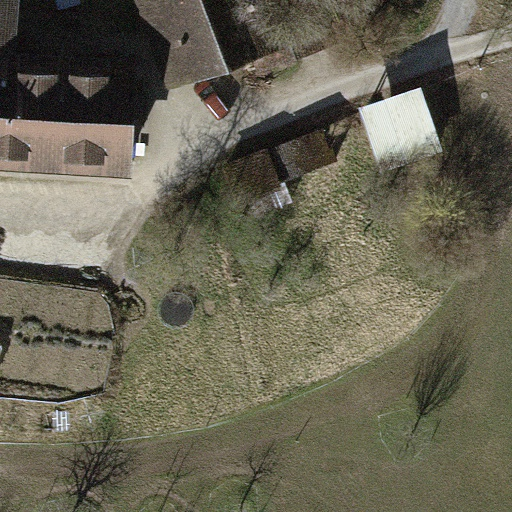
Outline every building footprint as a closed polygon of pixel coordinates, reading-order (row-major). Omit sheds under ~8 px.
[(164,0),(192,76),(255,52),(292,39),(277,0),(164,0)] [(312,0),(277,0),(292,39),(255,52),(260,63),(327,40),(312,0)] [(0,154),(45,158),(51,61),(0,57),(0,154)] [(133,67),(51,61),(45,158),(126,163),(133,67)] [(427,83),(363,103),(381,163),(446,143),(427,83)] [(308,134),(265,151),(276,180),(319,163),(308,134)] [(265,151),(227,165),(237,194),(276,180),(265,151)]
